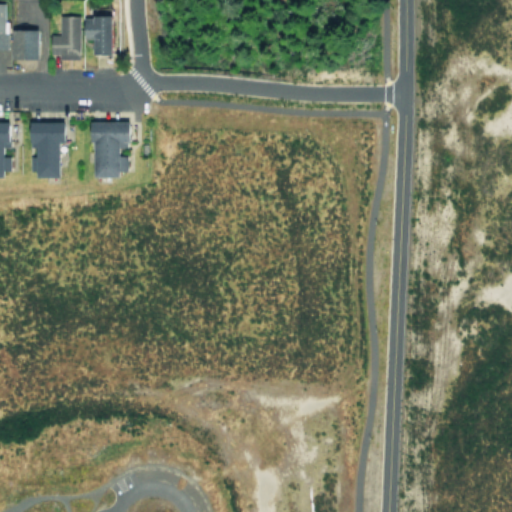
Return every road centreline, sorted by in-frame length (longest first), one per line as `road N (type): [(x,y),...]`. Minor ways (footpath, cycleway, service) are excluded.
road 1 (residential): [(401,0),(384,511)]
road 2 (residential): [(0,89),(116,92),(137,79),(403,93)]
